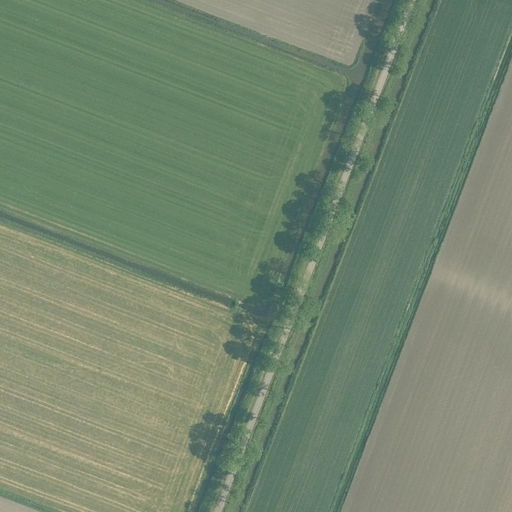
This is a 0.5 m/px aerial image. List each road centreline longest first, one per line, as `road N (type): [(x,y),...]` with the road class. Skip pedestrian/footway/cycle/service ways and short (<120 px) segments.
road 1 (unclassified): [(216,511),(412,0)]
road 2 (track): [(0,196),(295,306)]
